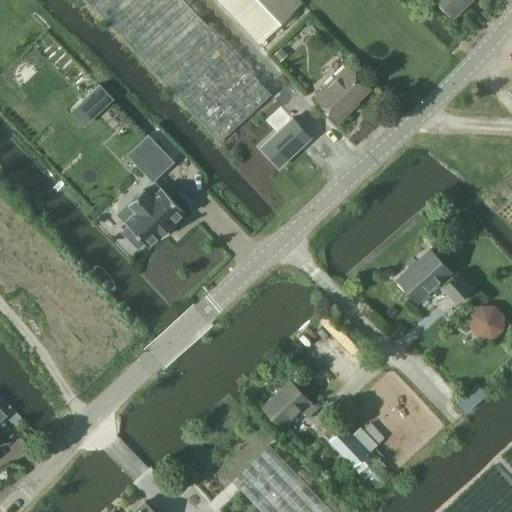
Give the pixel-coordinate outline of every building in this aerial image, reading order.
[(83,0),(89,6),(220,144),(273,93),(186,0),(83,0)] [(439,0),(454,15),(470,0),(439,0)] [(338,121),(371,89),(347,63),(313,94),(338,121)] [(309,136),(281,106),(265,120),(276,133),(275,134),(267,126),(257,135),(265,144),(263,146),(280,164),(309,136)] [(153,180),(174,161),(149,134),(128,154),(153,180)] [(262,181),(277,168),(259,149),(244,163),(262,181)] [(197,201),(183,214),(178,208),(164,221),(169,226),(163,232),(164,234),(155,242),(171,260),(174,257),(176,259),(188,248),(190,250),(209,233),(205,230),(216,220),(197,201)] [(453,275),(449,271),(450,270),(429,248),(396,277),(418,300),(438,281),(457,302),(472,288),(457,272),(453,275)] [(472,313),(470,327),(479,338),(493,339),(504,330),(505,317),(496,306),(482,305),(472,313)] [(317,408),(291,380),(262,406),(280,426),(300,407),(308,416),(317,408)] [(352,435),(343,426),(330,439),(355,466),(376,489),(393,474),(372,450),(378,444),(361,426),(352,435)] [(263,511),(332,511),(270,445),(233,480),(263,511)] [(155,511),(145,501),(132,511),(155,511)]
